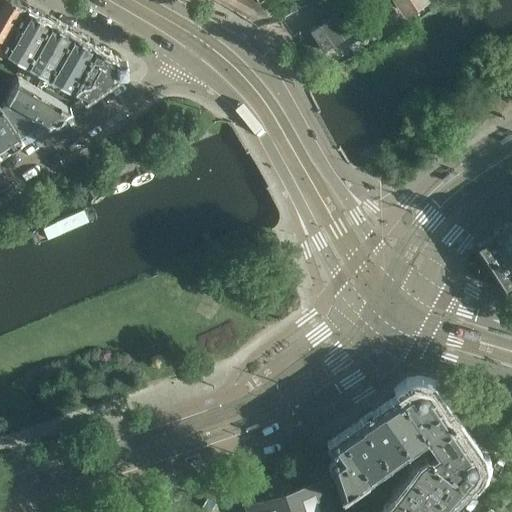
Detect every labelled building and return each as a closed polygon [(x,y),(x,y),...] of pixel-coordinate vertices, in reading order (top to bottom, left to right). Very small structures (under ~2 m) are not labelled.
[(0,0),(0,49),(4,43),(27,4),(19,0),(0,0)] [(397,0),(404,10),(419,0),(397,0)] [(413,23),(433,10),(426,0),(419,0),(404,10),(413,23)] [(26,56),(49,17),(27,4),(4,43),(26,56)] [(49,70),(72,30),(49,17),(26,56),(21,65),(44,78),(49,70)] [(72,83),(95,43),(94,42),(93,43),(72,30),(49,70),(72,83)] [(117,57),(115,55),(116,55),(95,43),(72,83),(69,87),(85,96),(85,97),(87,96),(86,95),(92,92),(93,91),(100,86),(100,87),(101,86),(107,81),(108,82),(109,81),(109,80),(115,76),(117,75),(116,75),(118,74),(119,73),(120,70),(121,69),(121,67),(121,65),(121,64),(121,62),(120,60),(119,58),(117,57)] [(70,106),(38,89),(18,77),(6,99),(47,122),(47,121),(47,122),(49,121),(49,120),(54,117),(55,117),(56,116),(61,112),(62,112),(63,111),(68,107),(69,108),(70,107),(70,106)] [(0,102),(6,99),(0,95),(0,151),(7,147),(7,148),(23,137),(0,102)] [(47,122),(6,99),(0,102),(23,137),(47,122)] [(136,178),(134,179),(132,182),(132,185),(133,188),(138,189),(154,181),(156,179),(156,175),(155,173),(152,173),(147,172),(136,178)] [(40,243),(41,243),(99,218),(100,217),(101,215),(101,213),(101,212),(100,210),(100,209),(99,207),(97,206),(96,205),(95,204),(93,204),(35,231),(34,232),(34,233),(33,235),(33,236),(34,238),(34,239),(35,240),(36,241),(37,242),(38,243),(40,243)] [(511,221),(509,223),(508,223),(507,222),(492,232),(493,233),(492,234),(493,235),(481,243),(476,246),(479,250),(480,250),(503,286),(506,291),(510,288),(511,286),(511,221)] [(442,406),(430,389),(431,389),(429,387),(429,388),(428,386),(426,385),(424,384),(423,383),(421,382),(419,382),(417,382),(414,383),(413,384),(411,385),(411,384),(409,385),(409,386),(399,393),(398,393),(418,423),(442,406)] [(418,423),(398,393),(397,394),(387,401),(386,400),(378,406),(407,449),(427,435),(418,423)] [(407,449),(378,406),(359,419),(388,462),(407,449)] [(462,435),(442,406),(418,423),(427,435),(428,438),(421,443),(424,452),(435,448),(438,452),(462,435)] [(388,462),(359,419),(351,425),(341,432),(340,433),(369,475),(388,462)] [(369,475),(340,433),(339,433),(339,434),(329,441),(328,441),(327,442),(336,455),(328,460),(340,495),(369,475)] [(477,457),(476,456),(476,455),(475,453),(474,454),(462,435),(438,452),(426,457),(465,485),(466,485),(465,484),(474,475),(476,473),(475,473),(476,471),(477,470),(478,468),(479,466),(479,465),(479,463),(479,462),(478,460),(478,459),(477,457)] [(465,485),(426,457),(419,461),(408,475),(448,504),(464,486),(465,485)] [(440,511),(448,504),(408,475),(393,494),(418,511),(440,511)] [(334,511),(325,482),(324,479),(320,480),(249,503),(246,504),(246,505),(245,505),(246,508),(247,508),(248,511),(334,511)] [(418,511),(393,494),(379,511),(418,511)]
